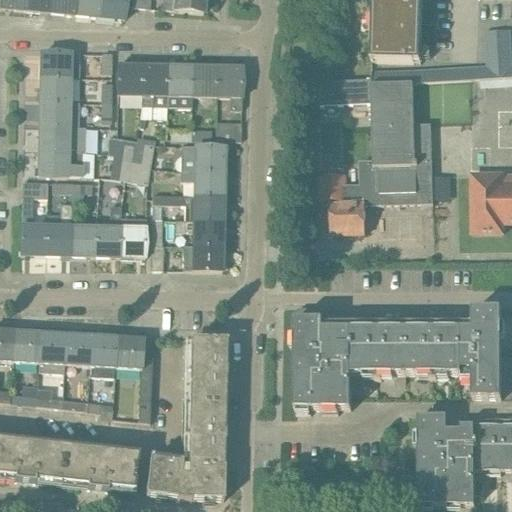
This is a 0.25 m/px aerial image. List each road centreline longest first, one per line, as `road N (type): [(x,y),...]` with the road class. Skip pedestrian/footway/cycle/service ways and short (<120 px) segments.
road 1 (residential): [(0,38),(268,41)]
road 2 (residential): [(256,301),(268,41)]
road 3 (residential): [(0,300),(256,301)]
road 4 (residential): [(256,301),(511,298)]
road 5 (residential): [(256,301),(244,334),(244,489)]
